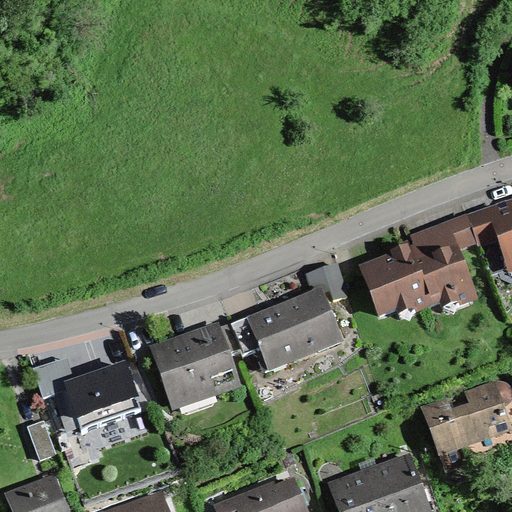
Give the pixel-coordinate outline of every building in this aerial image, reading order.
[(511,202),(509,203),(511,211),(500,215),(508,237),(498,241),(508,270),(511,268),(511,202)] [(508,237),(500,215),(497,208),(468,218),(468,220),(477,243),(478,248),(498,241),(508,237)] [(421,263),(455,250),(477,243),(468,220),(412,240),(421,263)] [(363,273),(380,317),(397,310),(396,307),(409,302),(413,313),(455,297),(459,307),(471,303),(465,286),(469,285),(455,250),(421,263),(414,266),(407,247),(391,253),(394,261),(363,273)] [(263,352),(269,370),(339,343),(320,296),(253,322),(252,320),(250,321),(263,352)] [(263,352),(250,321),(232,328),(242,352),(244,359),(263,352)] [(231,327),(218,332),(228,358),(242,352),(232,328),(231,327)] [(156,357),(175,403),(214,387),(217,395),(240,386),(228,358),(218,332),(156,357)] [(114,372),(118,387),(145,379),(131,347),(106,356),(113,373),(114,372)] [(60,389),(74,430),(127,413),(118,387),(114,372),(113,373),(99,377),(96,370),(81,375),(83,382),(60,389)] [(423,411),(446,472),(511,448),(511,398),(510,392),(508,389),(505,387),(501,386),(497,386),(494,386),(468,396),(473,408),(451,416),(446,403),(423,411)] [(29,428),(41,461),(55,456),(44,423),(29,428)] [(427,511),(409,460),(331,487),(340,511),(427,511)] [(8,498),(13,511),(65,511),(54,481),(8,498)] [(217,511),(304,511),(294,486),(274,493),(272,489),(217,511)] [(165,511),(161,500),(127,511),(165,511)]
